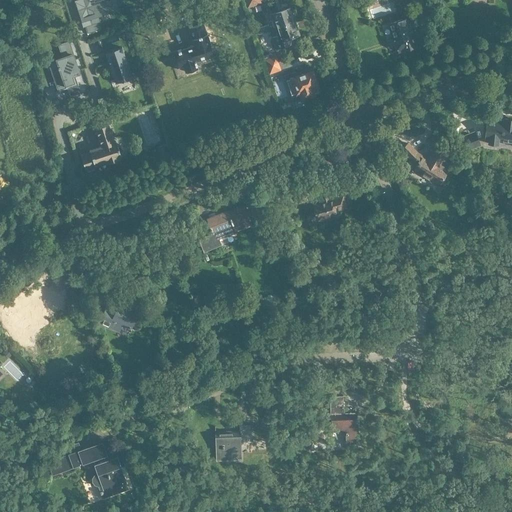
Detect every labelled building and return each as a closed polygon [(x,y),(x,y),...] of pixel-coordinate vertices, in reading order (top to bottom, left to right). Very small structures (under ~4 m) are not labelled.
[(90,0),(84,0),(77,3),(84,26),(87,33),(100,29),(98,22),(95,13),(118,5),(124,3),(123,0),(96,0),(91,2),(90,0)] [(271,20),(274,27),(293,21),(289,8),(271,14),(270,11),(263,13),(266,22),(271,20)] [(401,17),(402,19),(390,23),(394,37),(392,37),(397,52),(404,50),(414,47),(414,46),(420,45),(416,34),(418,33),(412,13),(401,17)] [(293,21),(274,27),(276,35),(271,37),(275,49),(292,44),(290,36),(298,34),(293,21)] [(163,55),(164,59),(174,56),(178,68),(183,66),(185,72),(196,68),(196,66),(197,65),(195,61),(213,55),(202,24),(189,28),(195,45),(180,50),(180,49),(163,55)] [(58,69),(52,71),(58,90),(57,91),(54,91),(54,92),(66,88),(67,88),(66,86),(75,83),(72,73),(73,72),(78,70),(67,38),(66,38),(67,40),(68,42),(59,45),(63,56),(63,57),(56,60),(59,66),(57,67),(58,69)] [(122,47),(104,53),(115,83),(132,77),(122,47)] [(263,55),(266,65),(278,62),(275,55),(275,56),(273,51),(263,55)] [(278,62),(266,65),(270,74),(281,70),(278,62)] [(284,75),(293,100),(318,92),(311,71),(296,76),(294,72),(284,75)] [(487,119),(484,140),(488,141),(488,143),(497,144),(497,142),(511,143),(511,119),(503,118),(503,121),(487,119)] [(90,152),(80,155),(81,159),(84,167),(85,170),(87,170),(87,171),(94,169),(93,167),(95,167),(95,165),(105,161),(106,163),(119,159),(119,157),(121,156),(116,141),(114,142),(108,124),(94,128),(100,146),(89,150),(90,152)] [(465,151),(475,147),(470,133),(459,138),(465,151)] [(420,175),(430,181),(429,181),(438,187),(449,170),(441,165),(451,150),(437,141),(426,157),(417,152),(408,143),(401,150),(411,159),(413,157),(418,161),(412,170),(420,175)] [(152,146),(158,166),(169,163),(164,143),(152,146)] [(8,184),(9,184),(9,181),(8,181),(7,181),(6,181),(5,181),(4,181),(4,180),(3,179),(1,177),(1,176),(0,175),(1,175),(1,174),(0,174),(0,189),(1,188),(2,187),(3,185),(4,184),(5,183),(6,184),(8,184)] [(305,196),(310,195),(309,190),(296,194),(297,197),(296,197),(296,199),(297,199),(298,203),(307,201),(305,196)] [(334,211),(346,208),(343,195),(328,199),(327,197),(322,199),(322,201),(312,203),(314,211),(313,211),(314,214),(315,214),(316,218),(326,216),(327,219),(336,217),(334,211)] [(189,243),(198,239),(203,252),(221,245),(219,239),(237,232),(236,229),(250,223),(243,205),(207,219),(212,233),(210,233),(211,234),(201,238),(197,230),(198,230),(196,227),(185,231),(189,243)] [(82,299),(76,284),(67,293),(71,304),(82,299)] [(57,298),(58,297),(48,287),(30,305),(26,302),(27,302),(22,296),(9,307),(12,311),(6,317),(18,330),(27,321),(31,325),(52,303),(57,309),(59,309),(62,306),(63,303),(57,298)] [(2,299),(15,295),(13,290),(0,293),(2,299)] [(140,329),(142,325),(139,321),(134,319),(136,313),(130,310),(133,303),(121,298),(114,313),(106,309),(99,323),(115,330),(118,323),(136,331),(140,329)] [(343,396),(329,397),(330,420),(331,420),(331,432),(345,432),(346,442),(356,442),(355,414),(344,414),(343,396)] [(218,446),(219,460),(241,459),(240,444),(250,443),(250,425),(239,425),(239,432),(214,433),(215,446),(218,446)] [(92,478),(92,483),(94,486),(98,487),(102,486),(106,496),(127,488),(120,467),(121,467),(117,456),(108,459),(105,452),(107,451),(104,444),(103,445),(102,442),(77,451),(82,464),(92,461),(96,474),(94,475),(92,478)] [(47,462),(52,475),(80,465),(75,452),(47,462)]
